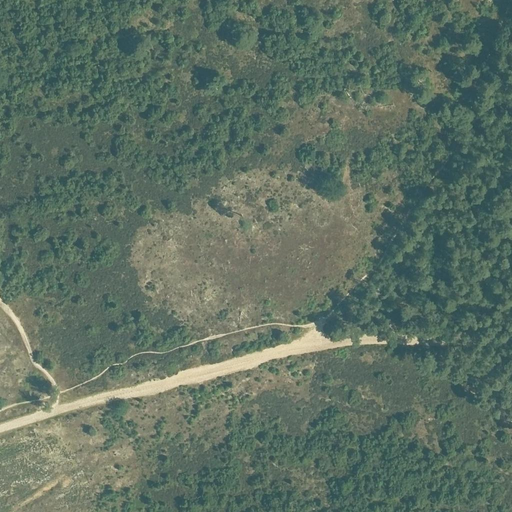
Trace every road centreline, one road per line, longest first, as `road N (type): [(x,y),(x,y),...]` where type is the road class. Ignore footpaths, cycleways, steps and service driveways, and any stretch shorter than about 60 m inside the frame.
road 1 (track): [(511,339),(314,344),(52,411)]
road 2 (unknown): [(325,322),(511,325)]
